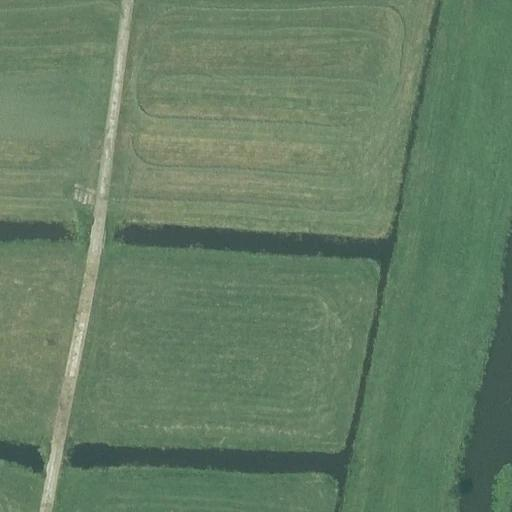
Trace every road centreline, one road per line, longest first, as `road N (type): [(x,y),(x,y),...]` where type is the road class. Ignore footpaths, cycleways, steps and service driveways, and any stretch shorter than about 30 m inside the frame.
road 1 (track): [(464,0),(364,511)]
road 2 (track): [(43,511),(103,203),(129,0)]
